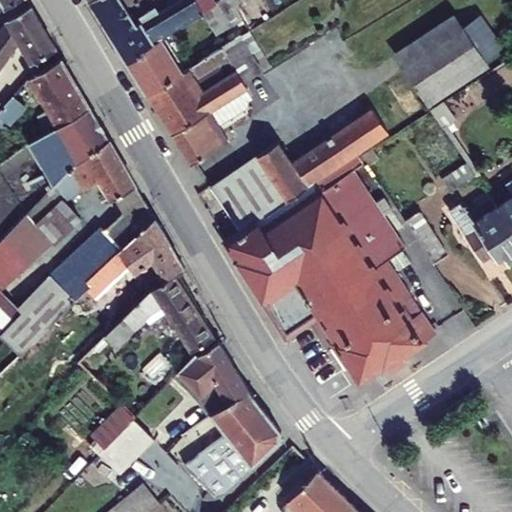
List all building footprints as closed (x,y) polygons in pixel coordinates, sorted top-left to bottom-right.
[(8,0),(15,12),(34,2),(32,0),(8,0)] [(117,0),(108,6),(143,67),(181,44),(222,19),(246,4),(243,0),(233,0),(228,3),(226,0),(192,0),(180,8),(175,0),(117,0)] [(222,19),(234,39),(261,23),(249,3),(246,4),(222,19)] [(405,52),(440,104),(507,58),(472,8),(405,52)] [(15,26),(0,43),(0,70),(22,45),(38,71),(65,55),(40,11),(15,26)] [(181,44),(143,67),(162,100),(200,76),(181,44)] [(97,119),(69,71),(38,89),(66,136),(97,119)] [(162,100),(185,139),(222,117),(226,115),(201,74),(200,76),(162,100)] [(383,106),(294,160),(311,188),(365,153),(400,131),(383,106)] [(185,139),(204,171),(241,148),(222,117),(185,139)] [(117,153),(97,119),(66,136),(41,151),(61,185),(117,153)] [(213,182),(244,231),(264,218),(275,211),(311,188),(294,160),(281,139),(213,182)] [(143,195),(117,153),(61,185),(52,190),(28,216),(63,248),(93,221),(68,194),(81,186),(89,200),(107,190),(118,211),(143,195)] [(337,338),(367,384),(442,334),(391,256),(419,238),(411,224),(365,153),(311,188),(275,211),(278,216),(268,223),(264,218),(244,231),(231,239),(288,330),(326,307),(342,335),(337,338)] [(442,178),(450,192),(479,177),(471,162),(442,178)] [(492,172),(503,188),(509,183),(498,168),(492,172)] [(466,191),(508,251),(511,248),(511,205),(501,213),(479,183),(466,191)] [(8,285),(0,293),(0,317),(30,345),(46,330),(160,226),(147,203),(110,236),(96,238),(29,306),(8,285)] [(411,224),(438,266),(453,256),(427,215),(411,224)] [(189,274),(160,226),(46,330),(71,356),(80,365),(101,347),(79,325),(142,268),(150,278),(166,266),(176,282),(181,280),(189,274)] [(228,349),(181,280),(176,282),(156,298),(204,366),(228,349)] [(101,347),(114,362),(156,325),(142,310),(101,347)] [(30,345),(29,347),(54,373),(71,356),(46,330),(30,345)] [(259,393),(228,349),(204,366),(131,419),(120,429),(112,437),(129,453),(158,426),(178,447),(197,434),(176,411),(215,383),(226,395),(231,392),(242,404),(259,393)] [(107,393),(96,404),(120,429),(131,419),(107,393)] [(275,415),(259,393),(242,404),(219,420),(229,432),(203,445),(188,458),(194,465),(275,415)] [(287,433),(275,415),(194,465),(225,500),(244,483),(224,461),(241,445),(261,468),(287,444),(287,433)] [(327,468),(296,497),(310,511),(362,511),(365,510),(327,468)] [(171,472),(123,511),(166,511),(189,493),(171,472)]
